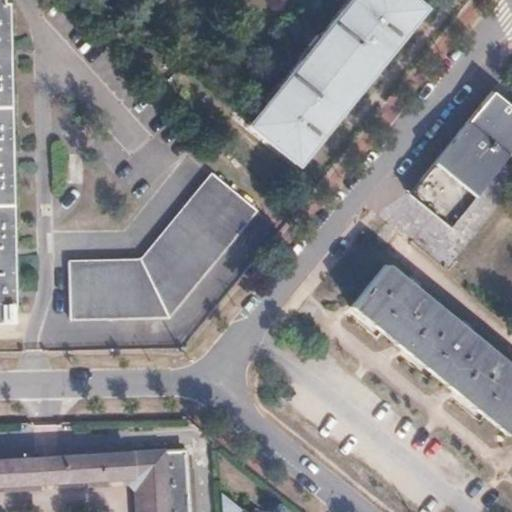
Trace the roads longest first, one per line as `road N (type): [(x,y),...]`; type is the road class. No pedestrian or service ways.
road 1 (residential): [(205,383),(511,15)]
road 2 (residential): [(205,383),(0,388)]
road 3 (residential): [(363,511),(205,383)]
